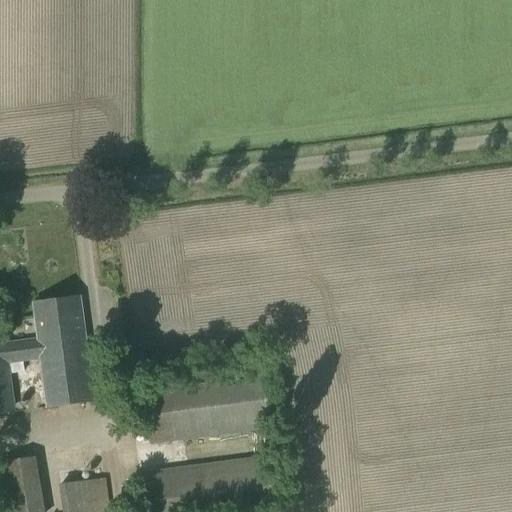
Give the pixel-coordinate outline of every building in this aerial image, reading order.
[(38,339),(0,343),(0,414),(16,412),(10,374),(24,372),(23,362),(41,359),(42,359),(48,409),(96,402),(81,297),(78,297),(34,303),(39,338),(38,339)] [(149,445),(271,430),(263,372),(142,387),(149,445)] [(147,511),(282,511),(275,455),(143,473),(147,511)] [(36,457),(0,463),(0,493),(41,487),(36,457)] [(109,511),(105,479),(58,485),(61,511),(109,511)]
